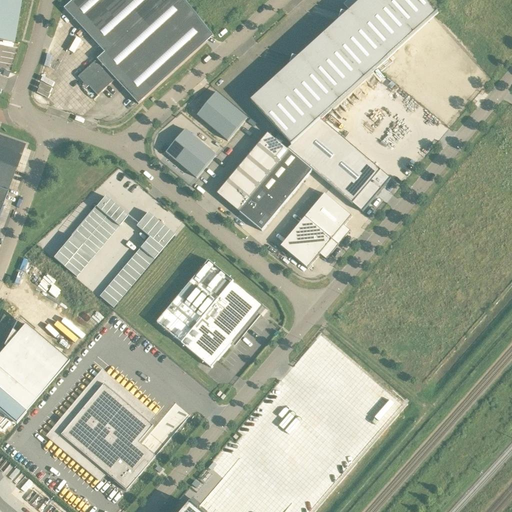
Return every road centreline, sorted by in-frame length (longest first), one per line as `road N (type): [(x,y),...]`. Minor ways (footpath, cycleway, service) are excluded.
road 1 (residential): [(511,79),(316,312)]
road 2 (residential): [(316,312),(142,511)]
road 3 (residential): [(116,145),(316,312)]
road 4 (residential): [(116,145),(282,0)]
road 5 (residential): [(47,0),(15,98),(23,120),(50,128)]
road 6 (residential): [(0,273),(50,128)]
